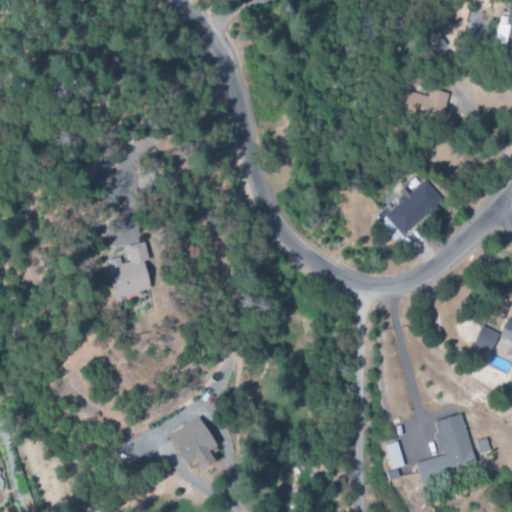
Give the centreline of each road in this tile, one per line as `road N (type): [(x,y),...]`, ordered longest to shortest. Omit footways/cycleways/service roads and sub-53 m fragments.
road 1 (residential): [(511,193),(427,272),(376,289),(361,303),(356,511)]
road 2 (residential): [(376,289),(305,259),(267,215),(224,65),(177,0)]
